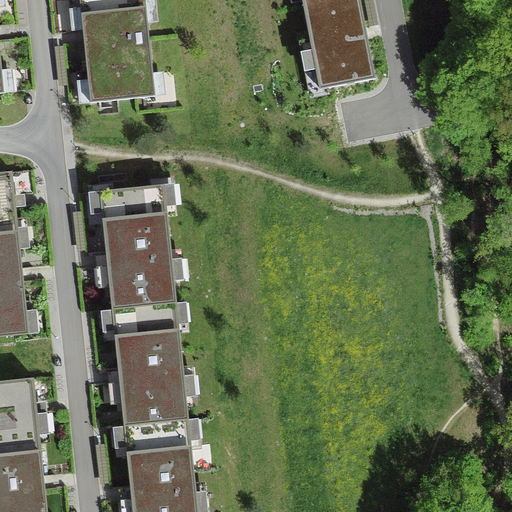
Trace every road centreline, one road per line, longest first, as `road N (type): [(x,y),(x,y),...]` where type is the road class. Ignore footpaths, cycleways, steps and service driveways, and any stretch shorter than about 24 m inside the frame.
road 1 (residential): [(51,146),(89,511)]
road 2 (residential): [(35,0),(51,146)]
